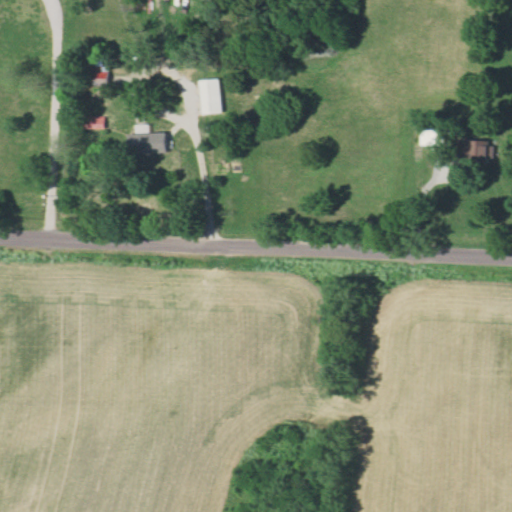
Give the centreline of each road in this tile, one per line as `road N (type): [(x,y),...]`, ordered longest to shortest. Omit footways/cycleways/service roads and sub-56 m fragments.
road 1 (residential): [(0,229),(511,254)]
road 2 (track): [(51,0),(61,62),(54,232)]
